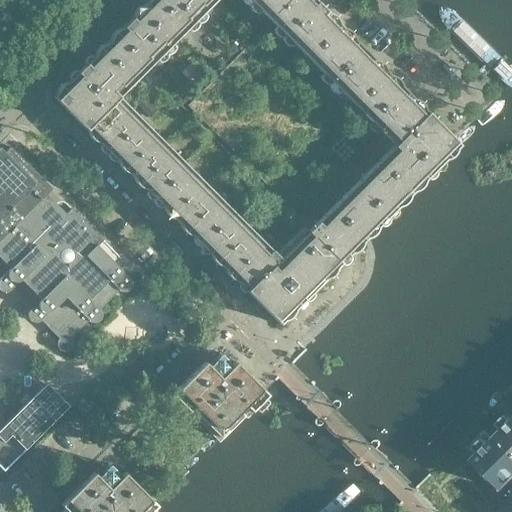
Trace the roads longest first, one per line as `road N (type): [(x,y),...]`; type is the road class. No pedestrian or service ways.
road 1 (residential): [(16,100),(224,315),(32,511)]
road 2 (residential): [(16,100),(118,0)]
